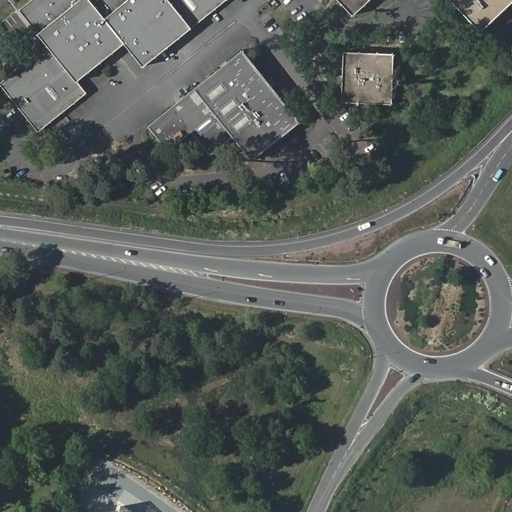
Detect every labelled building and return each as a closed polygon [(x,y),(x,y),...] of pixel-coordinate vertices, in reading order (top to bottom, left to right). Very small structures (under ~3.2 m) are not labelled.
[(29,0),(22,6),(50,43),(4,80),(42,127),(88,90),(78,78),(128,39),(146,61),(222,0),(29,0)] [(341,0),(353,12),(366,0),(341,0)] [(454,0),(477,28),(510,0),(454,0)] [(238,45),(146,123),(168,148),(189,130),(209,153),(232,133),(251,156),(298,117),(238,45)] [(343,53),(342,103),(392,104),(393,54),(343,53)]
